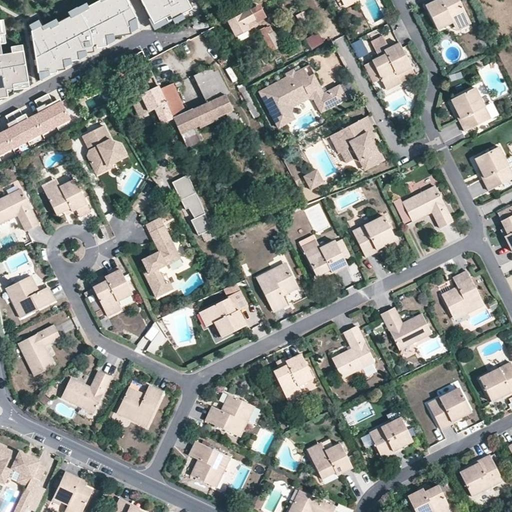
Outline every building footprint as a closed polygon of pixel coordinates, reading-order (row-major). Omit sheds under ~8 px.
[(34,35),(40,76),(51,74),(52,77),(61,75),(60,73),(68,72),(67,69),(66,63),(73,61),(74,64),(82,62),(82,61),(80,54),(88,52),(88,55),(96,54),(95,47),(98,47),(99,50),(110,48),(110,45),(108,36),(115,35),(116,38),(133,34),(132,32),(131,23),(139,19),(129,0),(109,0),(104,3),(103,1),(91,8),(92,10),(75,20),(74,18),(62,25),(63,27),(56,31),(55,29),(48,32),(46,29),(46,28),(37,33),(34,35)] [(143,0),(156,25),(169,18),(171,22),(175,20),(185,15),(195,10),(189,0),(143,0)] [(433,0),(425,4),(437,28),(452,21),(453,24),(468,17),(459,0),(433,0)] [(75,20),(92,10),(91,8),(89,5),(72,15),(74,18),(75,20)] [(258,28),(256,25),(265,21),(258,7),(227,23),(238,44),(248,39),(246,34),(258,28)] [(187,19),(185,15),(175,20),(177,24),(187,19)] [(453,24),(456,28),(470,21),(468,17),(453,24)] [(159,29),(171,22),(169,18),(156,25),(159,29)] [(139,19),(131,23),(132,32),(141,28),(139,19)] [(56,31),(63,27),(62,25),(60,22),(46,29),(48,32),(55,29),(56,31)] [(37,33),(46,28),(43,23),(34,28),(37,33)] [(265,29),(260,31),(272,53),(276,51),(265,29)] [(15,88),(30,86),(26,54),(14,56),(4,58),(2,48),(0,31),(0,101),(3,102),(2,99),(2,94),(8,93),(15,92),(15,88)] [(108,36),(110,45),(116,41),(116,38),(115,35),(108,36)] [(312,51),(323,44),(318,35),(307,41),(312,51)] [(390,50),(383,36),(370,42),(376,52),(379,50),(383,53),(390,50)] [(411,69),(399,45),(390,50),(383,53),(379,50),(376,52),(379,58),(364,67),(373,85),(381,81),(384,86),(398,80),(397,76),(411,69)] [(80,54),(82,61),(89,57),(88,55),(88,52),(80,54)] [(207,103),(225,95),(211,67),(194,76),(207,103)] [(313,74),(309,76),(304,67),(298,70),(289,75),(262,89),(276,117),(280,125),(293,119),(287,108),(289,101),(319,86),(313,74)] [(411,69),(397,76),(398,80),(412,73),(411,69)] [(151,90),(158,87),(151,71),(144,74),(151,90)] [(40,76),(41,82),(52,77),(51,74),(40,76)] [(384,86),(387,92),(401,84),(398,80),(384,86)] [(158,87),(166,104),(173,119),(181,136),(193,130),(199,127),(215,119),(207,103),(187,112),(172,84),(160,89),(159,87),(158,87)] [(346,98),(339,84),(323,92),(314,97),(321,111),(346,98)] [(323,92),(319,86),(289,101),(287,108),(293,119),(297,117),(293,109),(295,103),(310,95),(314,97),(323,92)] [(132,99),(141,116),(155,110),(166,104),(158,87),(151,90),(132,99)] [(465,135),(491,122),(476,91),(453,102),(458,113),(462,121),(459,123),(465,135)] [(42,98),(58,128),(72,121),(62,101),(54,104),(49,95),(42,98)] [(207,103),(215,119),(217,118),(226,114),(234,111),(225,95),(207,103)] [(34,117),(43,135),(58,128),(42,98),(36,102),(40,108),(37,110),(40,115),(34,117)] [(173,119),(166,104),(155,110),(162,124),(173,119)] [(13,114),(29,142),(43,135),(34,117),(29,120),(27,115),(24,116),(21,110),(13,114)] [(240,122),(234,111),(226,114),(232,126),(240,122)] [(5,133),(14,150),(29,142),(13,114),(7,117),(10,123),(8,125),(10,130),(5,133)] [(373,128),(366,115),(365,116),(371,129),(373,128)] [(371,129),(365,116),(328,135),(337,152),(339,151),(344,161),(351,158),(359,162),(362,160),(367,169),(383,160),(374,142),(376,141),(370,130),(371,129)] [(215,119),(199,127),(200,129),(218,121),(217,118),(215,119)] [(111,143),(103,127),(82,138),(88,151),(86,157),(94,173),(111,165),(117,162),(126,158),(120,147),(114,149),(111,143)] [(193,130),(181,136),(187,149),(200,144),(193,130)] [(0,156),(14,150),(5,133),(0,135),(0,156)] [(476,161),(481,172),(485,180),(482,181),(488,193),(511,181),(511,174),(500,150),(476,161)] [(344,161),(339,151),(337,152),(332,155),(338,165),(344,161)] [(129,166),(126,158),(117,162),(121,170),(129,166)] [(111,165),(94,173),(95,176),(112,168),(111,165)] [(321,178),(317,170),(308,174),(313,182),(321,178)] [(321,178),(313,182),(308,174),(303,176),(310,190),(323,183),(321,178)] [(196,195),(188,176),(172,184),(181,202),(196,195)] [(60,183),(58,179),(43,185),(45,190),(60,183)] [(92,211),(76,179),(61,186),(60,183),(45,190),(57,215),(64,211),(65,211),(71,208),(72,211),(77,209),(78,212),(92,211)] [(453,222),(436,187),(404,203),(413,222),(433,212),(440,228),(453,222)] [(40,225),(22,188),(0,199),(0,223),(18,215),(27,231),(40,225)] [(205,216),(196,195),(181,202),(186,211),(189,210),(194,220),(191,222),(198,238),(212,231),(204,216),(205,216)] [(413,222),(404,203),(402,200),(395,204),(405,225),(413,222)] [(511,207),(498,215),(502,223),(511,217),(511,207)] [(186,211),(191,222),(194,220),(189,210),(186,211)] [(364,255),(376,250),(375,247),(383,243),(394,237),(383,214),(351,230),(364,255)] [(511,254),(511,253),(511,217),(502,223),(505,231),(508,236),(504,238),(511,254)] [(165,228),(161,219),(146,226),(150,235),(165,228)] [(167,285),(159,270),(180,259),(165,228),(150,235),(159,254),(143,262),(148,272),(145,274),(157,298),(170,292),(167,285)] [(323,271),(328,269),(330,272),(346,264),(334,239),(319,246),(318,245),(304,251),(316,275),(323,271)] [(318,245),(315,240),(302,247),(304,251),(318,245)] [(286,268),(284,264),(271,271),(273,275),(286,268)] [(271,271),(255,279),(272,312),(286,305),(282,297),(297,289),(286,268),(273,275),(271,271)] [(467,269),(453,276),(456,286),(442,294),(452,314),(464,308),(466,312),(484,303),(467,269)] [(105,281),(107,285),(101,288),(94,292),(105,315),(120,307),(119,305),(133,298),(121,273),(105,281)] [(14,302),(22,318),(56,302),(49,287),(39,291),(32,276),(11,286),(18,300),(14,302)] [(14,302),(18,300),(11,286),(7,288),(14,302)] [(237,312),(233,314),(230,308),(244,301),(239,291),(214,303),(215,307),(203,313),(210,328),(214,326),(220,340),(245,328),(238,313),(237,312)] [(230,308),(233,314),(237,312),(238,313),(247,308),(244,301),(230,308)] [(123,312),(120,307),(105,315),(108,320),(123,312)] [(393,307),(380,313),(398,348),(430,332),(421,313),(402,323),(393,307)] [(452,314),(454,318),(466,312),(464,308),(452,314)] [(203,313),(198,315),(206,330),(210,328),(203,313)] [(100,321),(103,329),(110,326),(107,318),(100,321)] [(34,375),(53,366),(43,346),(61,338),(54,325),(18,342),(34,375)] [(331,359),(340,378),(373,361),(355,326),(342,333),(350,350),(331,359)] [(298,389),(297,386),(310,378),(299,355),(283,362),(285,365),(280,368),(273,372),(284,396),(298,389)] [(500,394),(509,390),(511,393),(511,392),(511,366),(509,361),(478,377),(490,399),(500,394)] [(68,379),(60,397),(93,413),(111,377),(98,371),(89,388),(68,379)] [(163,392),(147,384),(143,393),(128,386),(118,408),(131,414),(129,417),(147,426),(163,392)] [(451,423),(450,419),(458,415),(469,410),(458,387),(427,403),(440,428),(451,423)] [(300,394),(298,389),(284,396),(286,400),(300,394)] [(231,395),(224,410),(214,406),(208,421),(241,437),(249,420),(245,418),(251,405),(231,395)] [(256,407),(251,405),(245,418),(249,420),(256,407)] [(118,408),(116,411),(129,417),(131,414),(118,408)] [(390,425),(401,420),(397,412),(386,417),(390,425)] [(390,425),(369,435),(382,461),(394,455),(393,452),(401,448),(412,443),(401,420),(390,425)] [(198,442),(191,456),(200,460),(192,476),(214,486),(221,473),(225,474),(232,457),(198,442)] [(22,451),(15,448),(14,450),(0,443),(0,479),(3,481),(10,465),(20,469),(29,474),(25,483),(24,485),(12,511),(22,511),(33,489),(44,464),(36,460),(37,457),(27,453),(25,457),(21,455),(22,451)] [(323,449),(309,456),(320,480),(328,476),(334,473),(335,476),(352,469),(340,444),(324,451),(323,449)] [(323,449),(321,445),(307,452),(309,456),(323,449)] [(471,495),(503,479),(490,454),(479,460),(480,462),(472,466),(460,472),(471,495)] [(29,474),(20,469),(16,479),(25,483),(29,474)] [(59,505),(60,500),(67,504),(66,507),(76,511),(81,511),(92,489),(85,486),(78,483),(79,479),(63,472),(50,500),(59,505)] [(225,474),(221,473),(214,486),(219,488),(225,474)] [(432,488),(426,490),(424,487),(409,495),(417,511),(436,511),(441,511),(451,507),(440,484),(432,488)] [(331,511),(334,507),(298,490),(287,511),(311,511),(331,511)] [(142,511),(137,509),(129,506),(131,502),(119,497),(110,511),(142,511)]
